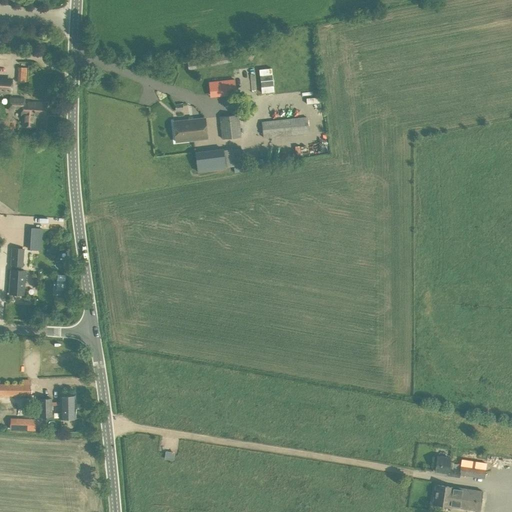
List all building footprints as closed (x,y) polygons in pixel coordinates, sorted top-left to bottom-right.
[(231,52),(187,60),(189,70),(233,62),(231,52)] [(19,68),(18,81),(27,82),(28,68),(19,68)] [(0,79),(0,94),(12,94),(12,80),(0,79)] [(221,82),(208,83),(209,93),(222,93),(221,82)] [(10,98),(9,110),(14,110),(14,108),(22,109),(21,116),(24,116),(23,126),(35,126),(35,116),(46,117),(47,103),(24,102),(24,99),(10,98)] [(238,114),(219,116),(222,139),(241,137),(238,114)] [(206,117),(173,121),(176,141),(209,137),(206,117)] [(308,117),(261,122),(263,137),(309,132),(308,117)] [(241,147),(224,150),(226,167),(234,167),(234,163),(242,162),(241,147)] [(10,270),(9,294),(23,295),(25,271),(16,270),(17,265),(22,266),(23,249),(12,248),(11,270),(10,270)] [(1,386),(0,395),(29,395),(29,386),(1,386)] [(60,398),(39,398),(39,417),(52,417),(51,406),(60,406),(61,419),(75,419),(75,395),(60,396),(60,398)] [(36,420),(11,419),(11,430),(35,431),(36,420)] [(494,437),(509,438),(510,427),(495,426),(494,437)] [(488,508),(507,511),(511,480),(511,474),(508,474),(511,447),(511,445),(498,443),(494,472),(488,508)] [(437,457),(435,472),(447,474),(447,476),(460,478),(460,475),(484,479),(486,469),(461,465),(460,469),(452,468),(453,463),(449,462),(450,459),(437,457)] [(436,485),(433,504),(450,507),(480,511),(482,491),(453,487),(436,485)]
